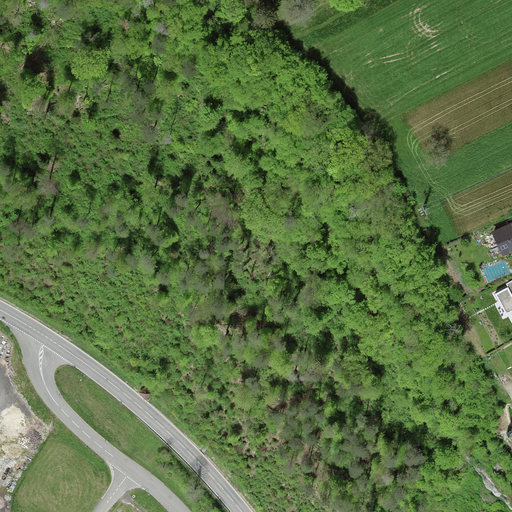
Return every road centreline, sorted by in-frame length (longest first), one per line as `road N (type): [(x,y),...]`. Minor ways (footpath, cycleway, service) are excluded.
road 1 (secondary): [(242,511),(141,407),(46,336)]
road 2 (tertiary): [(46,336),(40,365),(52,396),(128,466)]
